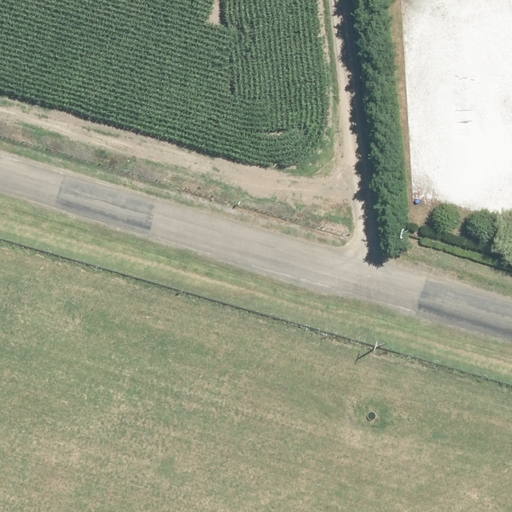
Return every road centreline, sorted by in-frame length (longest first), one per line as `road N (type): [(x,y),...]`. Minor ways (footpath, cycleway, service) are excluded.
road 1 (unclassified): [(0,177),(511,323)]
road 2 (track): [(349,0),(381,286)]
